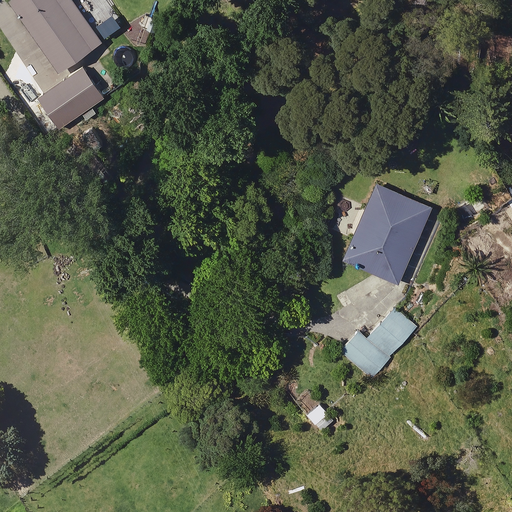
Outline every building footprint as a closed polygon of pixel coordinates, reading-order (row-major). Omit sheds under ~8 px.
[(102,39),(75,0),(12,0),(60,68),(102,39)] [(40,95),(60,124),(103,94),(83,65),(40,95)] [(511,97),(502,101),(511,131),(511,97)] [(433,202),(379,179),(345,258),(399,281),(433,202)] [(389,357),(417,328),(389,301),(342,349),(372,378),(391,359),(389,357)] [(335,418),(320,402),(307,414),(323,430),(335,418)]
